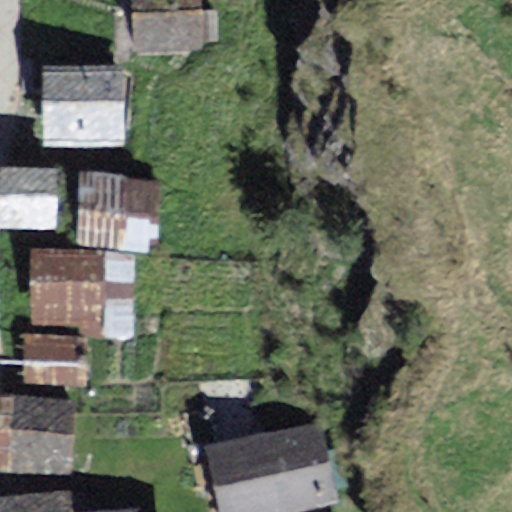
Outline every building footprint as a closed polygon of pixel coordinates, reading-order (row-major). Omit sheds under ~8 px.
[(188,0),(125,0),(127,52),(189,51),(188,0)] [(124,72),(46,72),(46,142),(124,142),(124,72)] [(0,219),(55,221),(57,163),(0,160),(0,219)] [(155,180),(74,176),(70,245),(132,248),(152,249),(155,180)] [(70,245),(24,243),(20,331),(82,334),(129,336),(132,248),(70,245)] [(82,334),(20,331),(18,385),(80,388),(82,334)] [(0,459),(77,463),(80,388),(18,385),(0,384),(0,459)] [(264,438),(213,450),(227,511),(263,511),(332,496),(315,425),(264,438)] [(59,511),(59,492),(0,493),(0,511),(59,511)]
